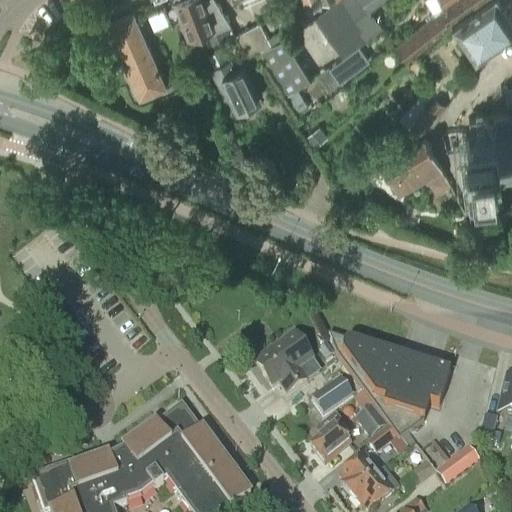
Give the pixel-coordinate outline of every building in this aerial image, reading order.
[(178,0),(172,2),(187,39),(229,23),(214,0),(178,0)] [(301,0),(306,10),(323,3),(321,0),(301,0)] [(339,0),(316,18),(343,55),(343,56),(359,45),(358,44),(381,27),(367,8),(375,2),(378,0),(339,0)] [(479,0),(453,0),(445,6),(439,10),(440,12),(395,44),(406,59),(441,32),(436,25),(446,18),(449,22),(479,0)] [(475,58),(511,32),(511,21),(497,0),(486,0),(451,24),(475,58)] [(139,99),(166,86),(132,12),(105,25),(139,99)] [(248,29),(235,35),(246,58),(248,57),(253,66),(263,61),(260,55),(272,47),(270,45),(260,23),(248,29)] [(272,47),(260,55),(263,61),(268,68),(292,53),(283,38),(270,45),(272,47)] [(329,66),(328,67),(339,82),(354,71),(366,63),(355,48),(343,56),(329,66)] [(221,49),(207,55),(213,67),(210,69),(212,72),(225,99),(230,96),(237,111),(260,99),(244,68),(235,72),(229,63),(228,60),(227,60),(221,49)] [(511,86),(504,88),(506,109),(511,108),(511,111),(468,118),(469,139),(462,140),(464,154),(461,156),(462,166),(472,165),(474,182),(476,182),(476,181),(511,176),(511,86)] [(308,108),(300,94),(287,102),(296,116),(308,108)] [(414,129),(423,136),(445,107),(435,100),(414,129)] [(450,186),(443,170),(424,136),(380,161),(399,194),(427,179),(434,194),(450,186)] [(299,371),(312,362),(294,337),(253,365),(270,390),(278,385),(286,396),(306,382),(299,371)] [(448,375),(327,337),(334,357),(335,358),(397,442),(422,425),(427,407),(437,410),(448,375)] [(511,379),(504,378),(498,412),(511,414),(511,379)] [(318,404),(328,418),(342,407),(332,394),(318,404)] [(180,503),(178,505),(183,511),(229,511),(248,498),(244,493),(246,492),(228,468),(227,470),(220,460),(221,459),(204,435),(202,437),(180,405),(149,428),(148,426),(125,443),(126,445),(121,449),(108,458),(107,456),(101,459),(100,456),(73,466),(74,468),(69,470),(67,464),(30,478),(35,494),(41,511),(112,511),(125,507),(125,505),(138,501),(151,491),(152,493),(164,484),(171,494),(173,493),(180,503)] [(355,422),(371,442),(386,429),(371,410),(355,422)] [(342,437),(348,432),(335,417),(315,433),(321,440),(310,449),(325,467),(350,447),(342,437)] [(494,435),(497,420),(486,417),(480,440),(499,444),(501,437),(494,435)] [(386,429),(371,442),(379,452),(394,439),(386,429)] [(441,433),(416,453),(426,466),(430,471),(456,452),(441,433)] [(460,458),(452,464),(461,476),(478,464),(469,452),(460,458)] [(511,453),(506,455),(500,456),(506,483),(511,482),(511,453)] [(341,488),(351,500),(380,477),(364,458),(342,477),(347,483),(341,488)] [(434,476),(434,477),(435,478),(434,478),(443,490),(461,476),(452,464),(447,468),(446,467),(434,476)] [(419,471),(399,486),(407,497),(428,482),(433,477),(434,478),(435,478),(434,477),(434,476),(430,471),(426,466),(419,471)] [(380,477),(351,500),(360,511),(361,511),(367,508),(370,511),(374,511),(395,495),(380,477)] [(424,511),(418,503),(406,511),(424,511)]
